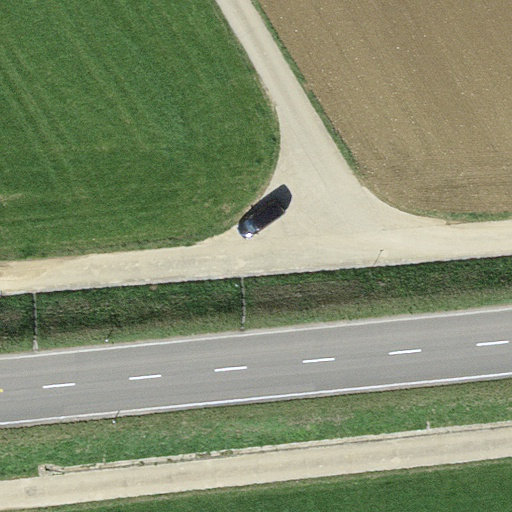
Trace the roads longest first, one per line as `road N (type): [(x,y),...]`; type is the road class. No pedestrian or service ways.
road 1 (track): [(0,495),(511,442)]
road 2 (primary): [(0,391),(511,341)]
road 3 (track): [(0,281),(335,250)]
road 4 (track): [(232,0),(284,88),(335,250)]
road 5 (track): [(335,250),(511,237)]
